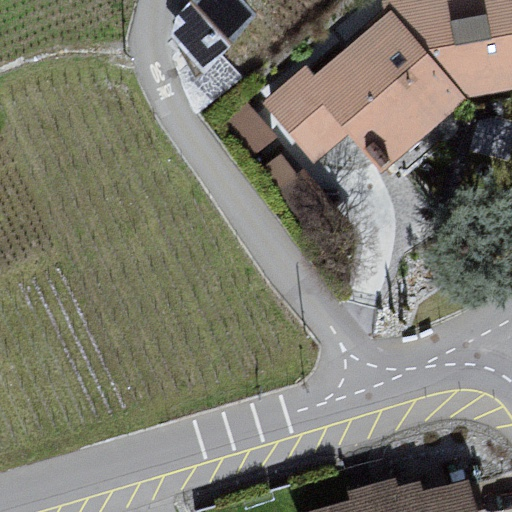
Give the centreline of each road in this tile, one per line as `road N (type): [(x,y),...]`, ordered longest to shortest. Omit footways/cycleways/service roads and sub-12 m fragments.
road 1 (unclassified): [(371,386),(176,112),(155,59),(161,0)]
road 2 (residential): [(0,497),(371,386)]
road 3 (residential): [(371,386),(497,342)]
